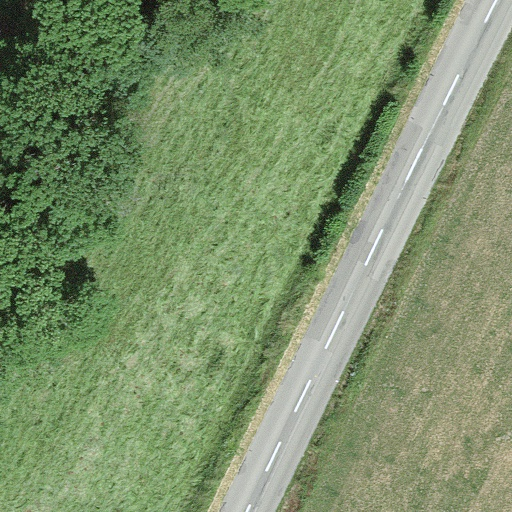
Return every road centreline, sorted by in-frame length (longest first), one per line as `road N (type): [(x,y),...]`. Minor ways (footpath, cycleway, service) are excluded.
road 1 (tertiary): [(501,0),(237,511)]
road 2 (track): [(132,0),(0,189)]
